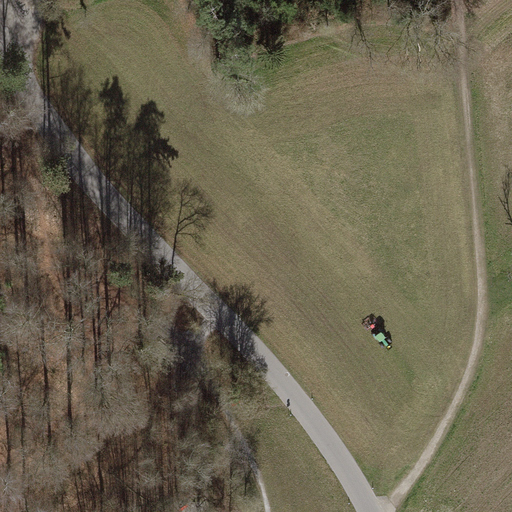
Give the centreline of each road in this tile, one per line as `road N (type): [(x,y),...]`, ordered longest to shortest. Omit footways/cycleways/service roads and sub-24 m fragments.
road 1 (residential): [(0,46),(216,318),(275,378),(368,511)]
road 2 (track): [(383,511),(466,381),(481,325),(462,79),(464,0)]
